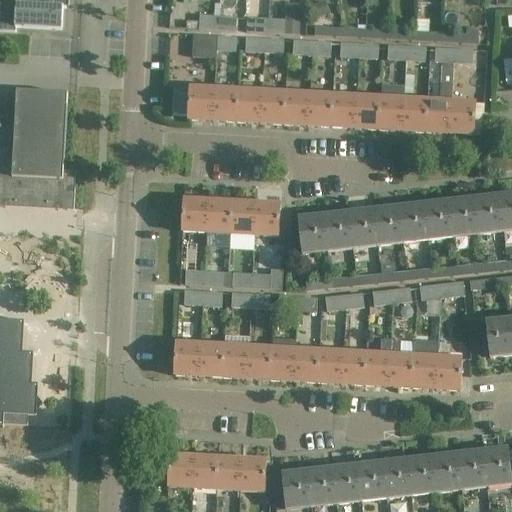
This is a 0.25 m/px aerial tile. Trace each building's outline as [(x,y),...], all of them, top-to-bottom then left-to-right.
[(0,0),(0,33),(15,34),(16,29),(61,32),(62,10),(65,10),(65,0),(0,0)] [(266,21),(265,36),(284,37),(298,38),(299,22),(299,6),(285,6),(285,22),(266,21)] [(199,32),(218,33),(219,19),(200,18),(199,32)] [(237,20),(219,19),(218,33),(237,34),(237,20)] [(246,34),(265,36),(266,21),(247,20),(246,34)] [(314,38),(314,39),(331,40),(332,29),(315,28),(314,38)] [(340,30),(339,41),(355,41),(356,30),(340,30)] [(466,36),(465,46),(478,47),(479,30),(466,30),(466,36)] [(365,31),(364,42),(381,42),(381,32),(365,31)] [(390,32),(390,43),(406,44),(406,33),(390,32)] [(415,34),(414,44),(432,45),(432,34),(415,34)] [(441,35),(440,45),(456,46),(457,36),(441,35)] [(193,38),(192,60),(217,61),(217,54),(218,39),(193,37),(193,38)] [(218,39),(217,54),(236,55),(236,40),(218,39)] [(264,55),(265,41),(246,40),(245,54),(264,55)] [(283,42),(265,41),(264,55),(283,57),(283,42)] [(312,59),(312,44),(293,43),(293,58),(312,59)] [(312,44),(312,59),(330,60),(331,45),(312,44)] [(340,60),(359,61),(360,47),(341,46),(340,60)] [(360,47),(359,61),(378,62),(378,48),(360,47)] [(388,48),(387,62),(401,63),(400,76),(405,77),(405,76),(406,63),(407,49),(388,48)] [(407,49),(406,63),(424,64),(425,50),(407,49)] [(452,103),(454,66),(455,52),(436,51),(435,65),(442,66),(440,103),(428,102),(426,134),(450,136),(452,103)] [(455,52),(454,66),(472,67),(473,53),(455,52)] [(189,121),(213,123),(215,90),(191,89),(189,121)] [(237,124),(239,92),(215,90),(213,123),(237,124)] [(260,125),(262,93),(239,92),(237,124),(260,125)] [(284,127),(286,94),(262,93),(260,125),(284,127)] [(68,96),(16,94),(15,118),(0,116),(0,209),(73,214),(75,174),(64,174),(68,96)] [(308,128),(310,95),(286,94),(284,127),(308,128)] [(332,129),(333,97),(310,95),(308,128),(332,129)] [(333,97),(332,129),(355,130),(357,98),(333,97)] [(357,98),(355,130),(379,132),(381,99),(357,98)] [(404,101),(381,99),(379,132),(403,133),(404,101)] [(426,134),(428,102),(404,101),(403,133),(426,134)] [(476,104),(452,103),(450,136),(474,137),(476,104)] [(511,196),(499,198),(503,234),(511,232),(511,196)] [(499,198),(474,200),(478,237),(503,234),(499,198)] [(474,200),(449,203),(453,239),(478,237),(474,200)] [(207,235),(209,203),(185,202),(183,234),(207,235)] [(207,235),(231,236),(233,204),(209,203),(207,235)] [(449,203),(424,206),(428,242),(453,239),(449,203)] [(231,236),(255,238),(257,206),(233,204),(231,236)] [(257,206),(255,238),(280,239),(281,207),(257,206)] [(424,206),(399,209),(403,245),(428,242),(424,206)] [(399,209),(374,212),(378,248),(403,245),(399,209)] [(374,212),(349,215),(353,251),(378,248),(374,212)] [(349,215),(324,218),(328,254),(353,251),(349,215)] [(328,254),(324,218),(298,221),(302,257),(328,254)] [(506,263),(481,266),(482,276),(507,273),(506,263)] [(481,266),(456,269),(457,278),(482,276),(481,266)] [(456,269),(431,271),(432,281),(457,278),(456,269)] [(431,271),(406,274),(407,284),(432,281),(431,271)] [(186,273),(185,287),(204,288),(205,274),(186,273)] [(205,274),(204,288),(209,288),(228,290),(229,275),(210,274),(205,274)] [(406,274),(381,277),(382,286),(407,284),(406,274)] [(229,275),(228,290),(233,290),(252,291),(253,277),(234,276),(229,275)] [(253,277),(252,291),(257,291),(270,292),(271,278),(258,277),(253,277)] [(381,277),(356,279),(357,289),(382,286),(381,277)] [(356,279),(330,282),(331,291),(357,289),(356,279)] [(470,293),(508,289),(507,280),(469,284),(470,293)] [(331,291),(330,282),(305,284),(306,294),(331,291)] [(438,287),(440,302),(465,299),(463,284),(438,287)] [(440,302),(438,287),(419,289),(421,304),(440,302)] [(391,293),(393,307),(411,305),(410,290),(391,293)] [(184,308),(203,309),(204,294),(184,293),(184,308)] [(374,309),(393,307),(391,293),(373,295),(374,309)] [(223,296),(204,294),(203,309),(222,310),(223,296)] [(250,311),(251,297),(232,296),(231,310),(250,311)] [(362,296),(344,298),(345,312),(364,310),(362,296)] [(251,297),(250,311),(269,312),(270,298),(251,297)] [(279,312),(298,314),(298,299),(279,298),(279,312)] [(345,312),(344,298),(325,300),(327,314),(345,312)] [(317,300),(298,299),(298,314),(316,315),(317,300)] [(0,427),(3,428),(3,427),(28,428),(28,417),(36,418),(38,385),(32,385),(34,354),(23,354),(25,323),(0,321),(0,427)] [(511,356),(511,324),(511,321),(486,323),(490,359),(511,356)] [(294,384),(296,351),(296,345),(286,344),(286,341),(272,340),(272,350),(270,382),(294,384)] [(367,355),(365,388),(389,389),(391,342),(381,341),(380,356),(367,355)] [(391,342),(389,389),(412,390),(414,357),(400,357),(401,342),(391,342)] [(437,344),(415,342),(414,357),(412,390),(436,391),(438,359),(437,359),(437,344)] [(199,378),(201,346),(177,344),(175,377),(199,378)] [(437,344),(437,359),(438,359),(436,391),(460,393),(462,360),(449,359),(450,344),(437,344)] [(223,380),(225,347),(201,346),(199,378),(223,380)] [(246,381),(248,348),(225,347),(223,380),(246,381)] [(272,350),(248,348),(246,381),(270,382),(272,350)] [(317,385),(319,352),(296,351),(294,384),(317,385)] [(341,386),(343,354),(319,352),(317,385),(341,386)] [(365,388),(367,355),(343,354),(341,386),(365,388)] [(511,478),(509,450),(483,453),(487,489),(511,485),(511,478)] [(487,489),(483,453),(458,456),(462,492),(487,489)] [(462,492),(458,456),(433,458),(437,494),(462,492)] [(168,490),(193,491),(195,459),(170,457),(168,490)] [(408,461),(412,497),(437,494),(433,458),(408,461)] [(193,491),(217,492),(219,460),(195,459),(193,491)] [(217,492),(241,494),(242,461),(219,460),(217,492)] [(267,463),(242,461),(241,494),(265,495),(267,463)] [(387,500),(412,497),(408,461),(383,464),(387,500)] [(362,503),(387,500),(383,464),(358,467),(362,503)] [(337,506),(362,503),(358,467),(333,470),(337,506)] [(312,509),(337,506),(333,470),(308,473),(312,509)] [(278,499),(277,511),(282,511),(287,511),(312,509),(308,473),(283,476),(285,495),(278,499)]
